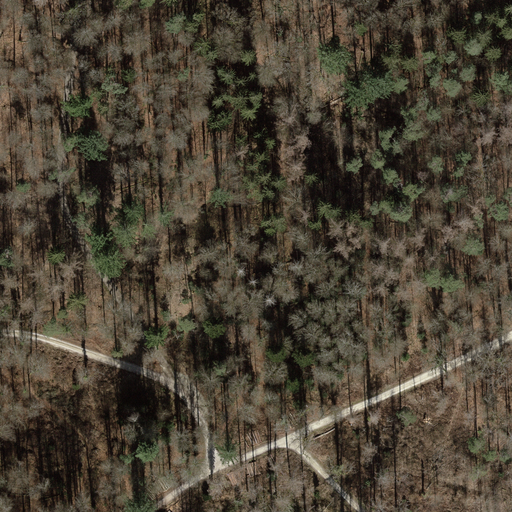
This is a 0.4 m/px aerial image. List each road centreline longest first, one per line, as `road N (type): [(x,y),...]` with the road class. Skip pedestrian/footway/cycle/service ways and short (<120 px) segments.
road 1 (track): [(83,0),(60,180),(71,221),(220,465)]
road 2 (track): [(412,0),(385,87),(366,403)]
road 3 (track): [(511,334),(220,465)]
road 4 (track): [(173,381),(133,361),(0,330)]
